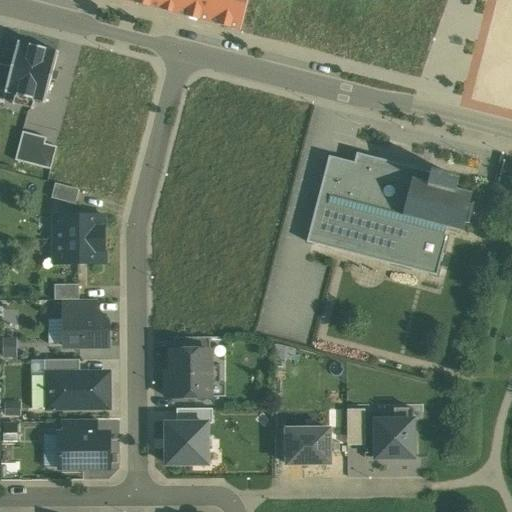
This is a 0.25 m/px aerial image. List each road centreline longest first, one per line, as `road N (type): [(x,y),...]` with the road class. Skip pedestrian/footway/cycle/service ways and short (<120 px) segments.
road 1 (residential): [(139,495),(134,227),(177,47)]
road 2 (residential): [(177,47),(511,134)]
road 3 (residential): [(230,493),(419,491)]
road 4 (residential): [(0,4),(177,47)]
road 5 (residential): [(0,497),(139,495)]
